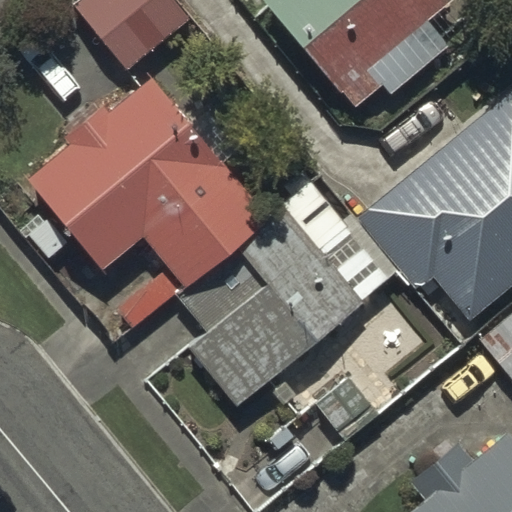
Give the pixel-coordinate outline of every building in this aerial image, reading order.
[(124,67),(187,15),(174,0),(76,0),(72,4),(124,67)] [(259,0),(256,3),(348,114),(375,92),(385,105),(443,57),(418,26),(447,2),(445,0),(259,0)] [(190,299),(273,227),(152,74),(110,110),(104,104),(63,139),(71,148),(29,184),(107,274),(143,243),(190,299)] [(511,92),(361,223),(421,292),(436,279),(452,298),(439,309),(470,343),(483,332),(476,324),(511,293),(511,92)] [(273,227),(190,299),(178,310),(206,342),(188,358),(243,420),(394,289),(311,194),(273,227)] [(511,319),(483,344),(511,379),(511,319)] [(511,511),(511,439),(507,433),(470,465),(453,446),(407,485),(418,497),(400,511),(511,511)]
